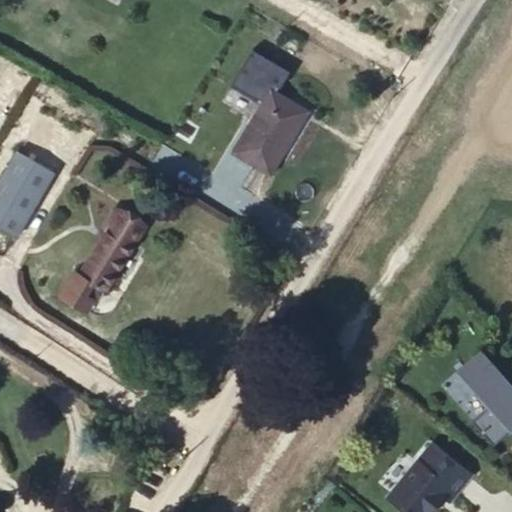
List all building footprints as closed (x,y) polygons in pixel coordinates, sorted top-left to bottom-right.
[(264,168),(304,103),(266,81),(228,146),(264,168)] [(0,190),(0,228),(19,240),(58,174),(22,153),(0,190)] [(112,235),(105,246),(86,277),(81,274),(67,297),(93,313),(107,289),(111,291),(143,239),(140,237),(148,225),(120,209),(106,231),(112,235)] [(99,242),(105,246),(112,235),(106,231),(99,242)] [(511,368),(486,339),(463,359),(464,360),(467,358),(476,367),(473,370),(484,382),(486,380),(497,392),(495,394),(477,409),(499,434),(511,421),(511,368)] [(467,358),(464,360),(473,370),(476,367),(467,358)] [(486,380),(484,382),(495,394),(497,392),(486,380)] [(436,501),(440,496),(442,497),(448,502),(470,474),(430,443),(389,495),(409,511),(431,511),(438,503),(436,501)]
